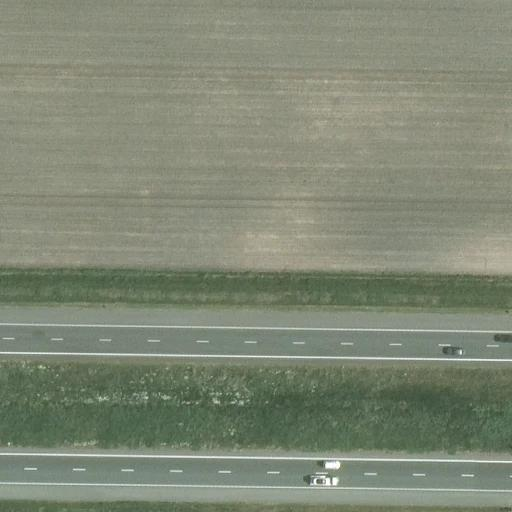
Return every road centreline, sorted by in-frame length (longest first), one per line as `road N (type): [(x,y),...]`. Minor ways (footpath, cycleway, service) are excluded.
road 1 (motorway): [(511,347),(0,339)]
road 2 (motorway): [(0,469),(511,476)]
